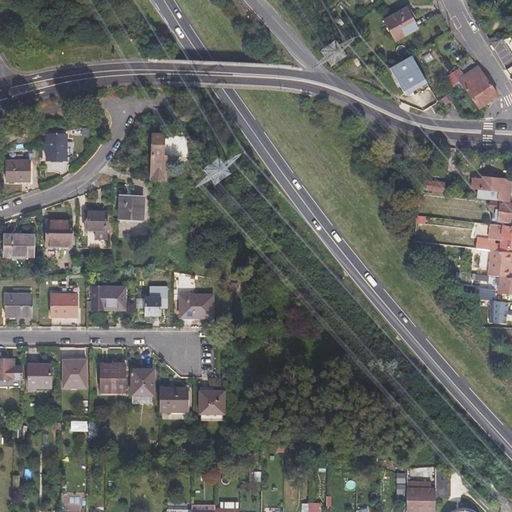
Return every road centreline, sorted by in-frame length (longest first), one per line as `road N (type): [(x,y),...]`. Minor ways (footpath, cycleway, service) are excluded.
road 1 (primary): [(511,449),(317,220),(165,0)]
road 2 (residential): [(0,339),(138,340),(186,352)]
road 3 (residential): [(0,211),(68,186),(99,156),(127,109)]
road 4 (secondary): [(327,86),(159,71)]
road 5 (secondary): [(327,86),(423,127),(486,132)]
road 6 (secondary): [(0,107),(78,86),(151,79),(159,71)]
road 7 (secondary): [(159,71),(114,66),(5,83)]
